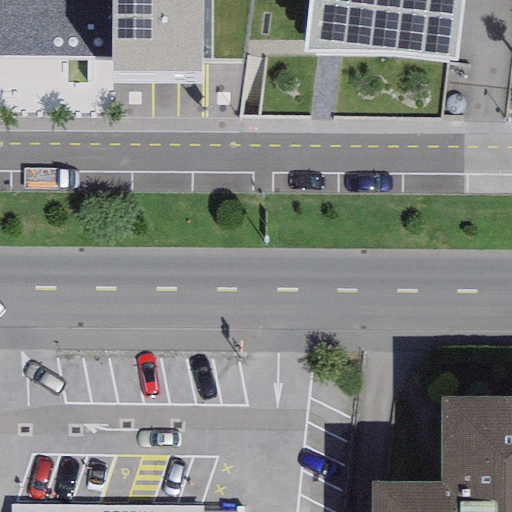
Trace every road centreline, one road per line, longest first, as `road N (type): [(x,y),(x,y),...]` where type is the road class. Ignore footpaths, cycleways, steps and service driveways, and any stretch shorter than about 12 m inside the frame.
road 1 (secondary): [(511,290),(0,285)]
road 2 (residential): [(0,155),(511,159)]
